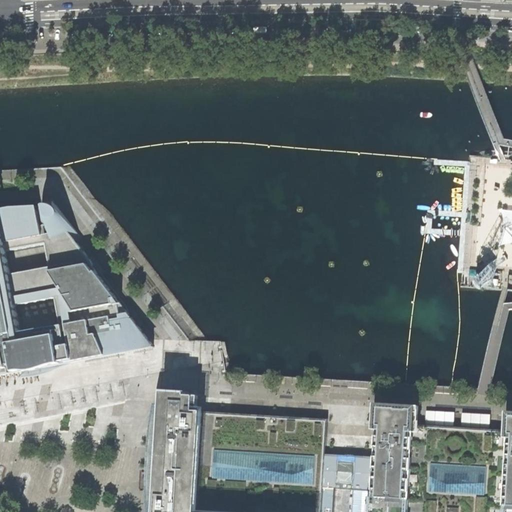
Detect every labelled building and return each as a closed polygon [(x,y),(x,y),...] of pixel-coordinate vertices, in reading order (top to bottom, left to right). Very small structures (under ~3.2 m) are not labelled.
[(0,375),(15,373),(15,371),(19,371),(20,375),(30,373),(37,373),(43,373),(51,370),(59,367),(67,366),(66,364),(76,362),(106,356),(155,347),(130,315),(127,306),(90,258),(79,244),(82,239),(57,206),(46,207),(46,210),(39,211),(39,207),(2,209),(0,209),(0,375)] [(322,511),(323,511),(325,484),(325,483),(323,483),(323,471),(324,460),(326,460),(326,459),(328,420),(297,418),(287,417),(278,417),(196,412),(197,397),(160,395),(160,405),(159,408),(157,443),(156,455),(156,458),(155,472),(154,496),(154,509),(153,511),(322,511)] [(511,511),(511,415),(511,416),(510,431),(497,430),(477,429),(457,428),(437,426),(426,426),(415,425),(416,410),(404,409),(379,408),(378,417),(377,435),(377,446),(376,462),(376,463),(378,463),(377,475),(376,486),(374,486),(374,487),(374,497),(373,505),(372,511),(511,511)] [(454,428),(456,413),(429,410),(427,425),(454,428)] [(492,425),(491,413),(464,414),(464,426),(492,425)] [(325,484),(374,487),(374,486),(376,486),(377,475),(378,463),(376,463),(376,462),(374,462),(326,459),(326,460),(324,460),(323,471),(323,483),(325,483),(325,484)] [(95,511),(96,505),(63,501),(61,511),(95,511)]
